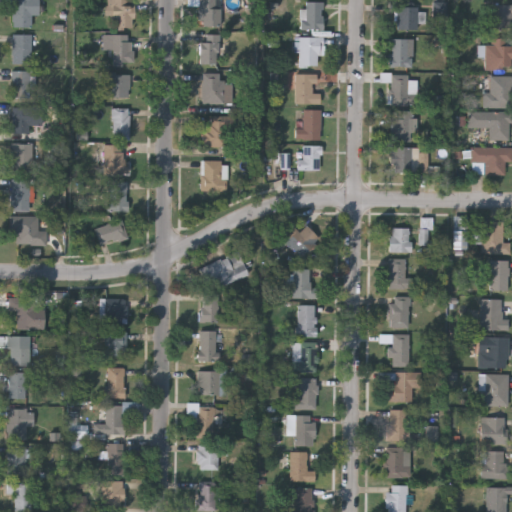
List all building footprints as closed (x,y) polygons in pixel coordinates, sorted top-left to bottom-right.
[(31,14),(31,26),(12,26),(12,0),(39,0),(39,14),(31,14)] [(200,26),(200,0),(219,0),(219,26),(200,26)] [(322,0),(322,29),(303,29),(303,0),(322,0)] [(133,27),(116,27),(116,3),(133,3),(133,27)] [(418,6),(418,29),(395,29),(395,6),(418,6)] [(31,63),(11,63),(11,33),(31,33),(31,63)] [(112,49),(102,49),(102,33),(132,33),(132,64),(112,64),(112,49)] [(198,33),(219,33),(219,63),(198,63),(198,33)] [(297,65),(297,36),(323,36),(323,53),(316,53),(316,65),(297,65)] [(388,65),(388,37),(410,37),(410,65),(388,65)] [(511,68),(484,67),(484,56),(477,56),(477,44),(490,44),(491,37),(511,37),(511,68)] [(11,97),(11,69),(33,69),(33,97),(11,97)] [(107,96),(107,72),(129,72),(129,96),(107,96)] [(229,102),(201,102),(201,72),(220,72),(220,81),(229,81),(229,102)] [(315,73),(315,92),(319,92),(319,102),(294,102),(294,73),(315,73)] [(408,73),(408,78),(416,78),(416,104),(390,104),(390,80),(381,80),(381,73),(408,73)] [(511,106),(483,106),(483,74),(511,74),(511,106)] [(11,106),(41,106),(41,123),(30,123),(30,132),(11,132),(11,106)] [(112,106),(129,106),(129,138),(112,138),(112,106)] [(319,138),(294,138),(295,127),(303,127),(303,108),(320,108),(319,138)] [(390,139),(390,110),(411,110),(411,139),(390,139)] [(508,111),(508,139),(489,138),(489,126),(467,126),(467,110),(508,111)] [(206,145),(206,115),(230,115),(230,145),(206,145)] [(31,173),(12,173),(12,143),(31,143),(31,173)] [(128,158),(128,172),(103,172),(103,144),(121,144),(121,158),(128,158)] [(302,158),(302,145),(319,145),(319,168),(296,168),(296,158),(302,158)] [(389,170),(389,146),(412,146),(412,170),(389,170)] [(505,173),(471,173),(471,146),(511,146),(511,160),(505,160),(505,173)] [(200,189),(200,160),(225,160),(225,189),(200,189)] [(10,209),(10,180),(28,180),(28,209),(10,209)] [(126,210),(107,210),(107,180),(126,180),(126,210)] [(37,215),(37,230),(45,230),(46,243),(11,244),(11,215),(37,215)] [(453,250),(453,215),(467,215),(467,250),(453,250)] [(419,243),(419,217),(430,217),(430,243),(419,243)] [(126,234),(99,244),(93,228),(120,218),(126,234)] [(502,221),(502,241),(508,241),(508,252),(480,252),(480,221),(502,221)] [(302,258),(284,239),(302,222),(320,240),(302,258)] [(410,251),(389,251),(389,227),(410,226),(410,251)] [(247,273),(207,289),(198,268),(238,252),(247,273)] [(412,288),(387,288),(387,257),(404,257),(404,277),(412,277),(412,288)] [(507,290),(489,289),(489,259),(508,260),(507,290)] [(291,297),(291,268),(309,268),(309,287),(316,287),(316,297),(291,297)] [(217,320),(200,320),(200,293),(217,293),(217,320)] [(389,325),(389,295),(408,295),(408,325),(389,325)] [(16,328),(16,310),(7,310),(7,297),(33,297),(33,328),(16,328)] [(126,322),(98,322),(98,297),(126,297),(126,322)] [(508,328),(479,328),(479,298),(502,298),(502,316),(508,316),(508,328)] [(296,304),(315,304),(315,334),(296,334),(296,304)] [(125,354),(104,354),(104,329),(125,329),(125,354)] [(217,329),(217,360),(198,360),(198,329),(217,329)] [(408,332),(408,365),(390,365),(390,342),(379,342),(379,332),(408,332)] [(28,334),(28,363),(8,363),(8,334),(28,334)] [(508,335),(508,365),(477,365),(477,349),(485,349),(485,335),(508,335)] [(316,340),(316,369),(296,369),(296,340),(316,340)] [(124,396),(107,396),(107,366),(124,366),(124,396)] [(197,369),(219,369),(219,394),(197,394),(197,369)] [(421,371),(421,386),(411,385),(410,400),(386,400),(386,389),(393,389),(393,377),(381,377),(381,370),(421,371)] [(25,371),(25,396),(7,396),(7,371),(25,371)] [(478,389),(484,389),(484,371),(508,371),(508,403),(478,403),(478,389)] [(316,408),(293,408),(293,396),(299,396),(299,376),(316,376),(316,408)] [(195,412),(187,412),(187,402),(214,402),(214,437),(195,437),(195,412)] [(105,422),(105,404),(123,404),(123,433),(93,433),(93,422),(105,422)] [(7,439),(7,407),(27,407),(27,439),(7,439)] [(387,439),(387,408),(406,408),(406,439),(387,439)] [(288,433),(288,413),(314,413),(314,443),(293,443),(293,433),(288,433)] [(480,442),(480,415),(504,415),(504,442),(480,442)] [(106,473),(106,441),(124,441),(124,473),(106,473)] [(217,456),(217,468),(197,468),(197,443),(226,443),(226,456),(217,456)] [(25,474),(6,474),(6,444),(25,444),(25,474)] [(384,476),(384,445),(401,445),(401,465),(409,465),(409,476),(384,476)] [(506,449),(506,476),(480,476),(480,449),(506,449)] [(289,480),(289,450),(306,450),(306,468),(314,468),(314,480),(289,480)] [(124,503),(104,503),(104,479),(124,479),(124,503)] [(14,492),(6,492),(6,480),(31,480),(31,511),(14,511),(14,492)] [(215,509),(196,509),(196,480),(215,480),(215,509)] [(406,483),(406,511),(386,511),(386,483),(406,483)] [(293,511),(293,486),(313,486),(313,511),(293,511)] [(506,511),(485,511),(485,486),(511,486),(511,498),(506,498),(506,511)]
